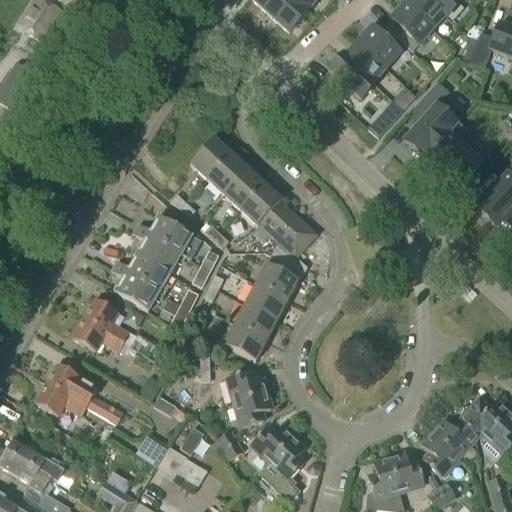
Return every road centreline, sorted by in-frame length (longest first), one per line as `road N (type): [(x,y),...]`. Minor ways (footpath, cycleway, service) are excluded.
road 1 (residential): [(344,432),(313,416),(293,373),(301,336),(335,285),(339,240),(326,215),(252,142),(245,106),(257,69)]
road 2 (residential): [(0,370),(204,22)]
road 3 (track): [(0,246),(146,0)]
road 4 (residential): [(274,85),(434,236)]
road 5 (residential): [(420,343),(409,405),(371,433),(344,432)]
road 6 (residential): [(274,85),(363,0)]
